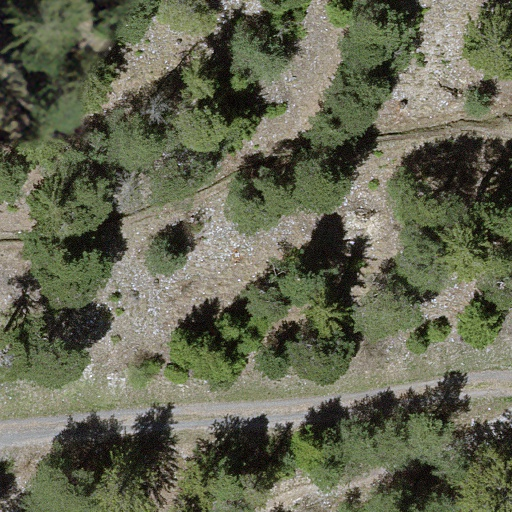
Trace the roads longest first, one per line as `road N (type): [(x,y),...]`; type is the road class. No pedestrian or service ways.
road 1 (track): [(511,403),(158,511)]
road 2 (track): [(511,413),(195,511)]
